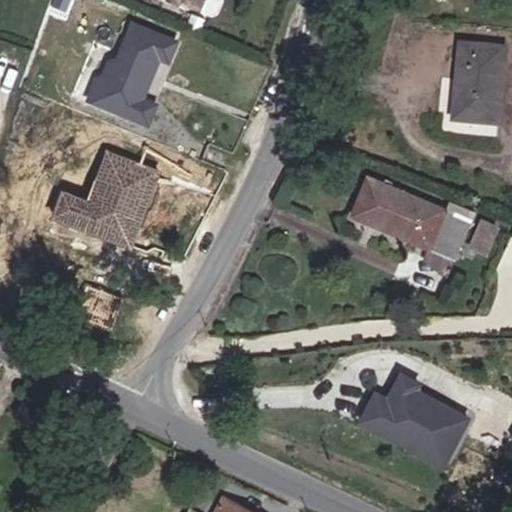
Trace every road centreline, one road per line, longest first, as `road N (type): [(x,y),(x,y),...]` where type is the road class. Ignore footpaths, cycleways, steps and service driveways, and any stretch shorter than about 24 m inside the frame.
road 1 (tertiary): [(320,0),(282,141),(140,409)]
road 2 (tertiary): [(140,409),(356,511)]
road 3 (tertiary): [(0,340),(140,409)]
